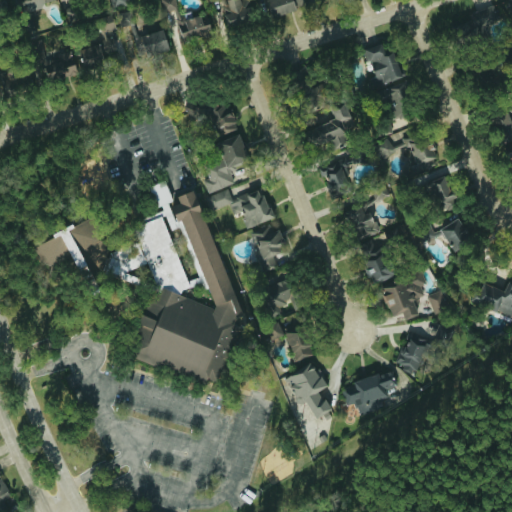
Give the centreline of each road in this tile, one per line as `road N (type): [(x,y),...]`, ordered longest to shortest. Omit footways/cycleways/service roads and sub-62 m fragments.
road 1 (residential): [(0,138),(437,0)]
road 2 (residential): [(365,345),(249,60)]
road 3 (residential): [(418,7),(493,199),(511,216)]
road 4 (secondary): [(83,511),(0,317)]
